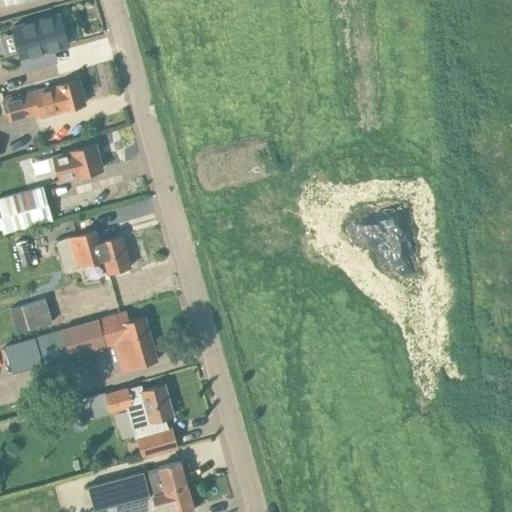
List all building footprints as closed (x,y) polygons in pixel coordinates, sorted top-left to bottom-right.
[(153,0),(159,19),(184,12),(181,0),(153,0)] [(58,15),(13,27),(15,33),(20,52),(25,68),(46,62),(43,50),(53,47),(66,43),(66,41),(58,15)] [(457,18),(438,23),(443,41),(448,58),(457,56),(466,53),(457,18)] [(429,25),(421,28),(426,46),(431,63),(439,61),(448,58),(443,41),(438,23),(429,25)] [(412,30),(403,33),(408,50),(413,68),(422,66),(431,63),(426,46),(421,28),(412,30)] [(395,35),(386,38),(391,55),(396,73),(405,71),(413,68),(408,50),(403,33),(395,35)] [(377,40),(369,42),(374,60),(379,78),(387,76),(396,73),(391,55),(386,38),(377,40)] [(359,45),(350,48),(360,83),(369,81),(379,78),(374,60),(369,42),(359,45)] [(335,59),(312,65),(317,85),(323,104),(334,101),(346,98),(349,109),(361,105),(355,81),(342,84),(335,59)] [(290,99),(283,101),(290,125),(303,121),(300,110),(311,107),(323,104),(317,85),(312,65),(289,72),(296,97),(290,99)] [(511,72),(508,72),(503,73),(503,85),(511,84),(511,72)] [(459,78),(454,79),(455,85),(457,91),(467,88),(463,77),(459,78)] [(2,100),(8,120),(38,112),(40,116),(84,104),(77,79),(2,100)] [(449,81),(444,82),(446,88),(447,94),(457,91),(455,85),(454,79),(449,81)] [(240,85),(217,92),(222,111),(228,131),(250,124),(254,135),(266,132),(259,107),(247,111),(243,98),(240,85)] [(429,86),(419,89),(421,95),(422,101),(427,99),(432,98),(429,86)] [(414,90),(410,92),(413,103),(418,102),(422,101),(421,95),(419,89),(414,90)] [(201,124),(188,127),(195,152),(208,148),(205,137),(216,134),(228,131),(222,111),(217,92),(205,95),(194,98),(201,124)] [(389,97),(384,99),(386,105),(388,110),(397,108),(394,96),(389,97)] [(456,97),(447,100),(450,112),(459,109),(458,103),(456,97)] [(380,100),(375,101),(378,113),(383,112),(388,110),(386,105),(384,99),(380,100)] [(433,104),(428,105),(429,111),(431,117),(441,114),(437,103),(433,104)] [(423,107),(418,108),(421,120),(426,118),(431,117),(429,111),(428,105),(423,107)] [(479,128),(461,136),(468,153),(476,170),(485,166),(494,161),(479,128)] [(376,129),(364,134),(374,157),(380,154),(386,152),(376,129)] [(452,140),(443,144),(451,161),(458,178),(467,174),(476,170),(468,153),(461,136),(452,140)] [(51,172),(55,171),(58,180),(74,176),(102,168),(95,143),(64,152),(64,153),(51,156),(51,157),(47,158),(51,172)] [(434,148),(426,152),(433,169),(441,185),(449,181),(458,178),(451,161),(443,144),(434,148)] [(394,153),(388,156),(393,168),(399,179),(411,174),(420,195),(430,190),(441,185),(433,169),(426,152),(415,156),(405,161),(400,151),(394,153)] [(380,166),(356,177),(372,213),(384,208),(396,203),(380,166)] [(260,182),(248,186),(254,210),(261,208),(267,207),(260,182)] [(0,222),(3,232),(49,219),(39,186),(0,197),(0,222)] [(239,210),(214,217),(225,256),(238,252),(250,249),(239,210)] [(64,269),(72,267),(103,258),(107,273),(130,267),(121,234),(95,242),(91,230),(64,238),(56,240),(64,269)] [(24,239),(15,242),(22,265),(31,263),(24,239)] [(35,337),(4,345),(8,359),(12,373),(42,364),(55,361),(69,357),(93,351),(99,375),(121,369),(121,370),(156,360),(153,348),(144,316),(129,320),(122,322),(121,318),(120,313),(62,330),(35,337)] [(468,316),(458,319),(462,336),(467,354),(489,348),(492,359),(505,355),(498,331),(486,335),(479,313),(468,316)] [(448,321),(439,324),(444,342),(449,359),(458,357),(467,354),(462,336),(458,319),(448,321)] [(423,352),(411,356),(418,380),(430,376),(427,365),(438,362),(449,359),(444,342),(439,324),(428,327),(417,330),(423,352)] [(379,333),(368,333),(369,352),(370,370),(381,369),(393,369),(393,380),(400,380),(407,379),(405,354),(392,355),(391,332),(379,333)] [(358,334),(349,334),(350,353),(351,371),(361,371),(370,370),(369,352),(368,333),(358,334)] [(327,359),(314,359),(316,384),(322,384),(329,384),(328,372),(351,371),(350,353),(349,334),(337,335),(326,336),(327,359)] [(275,341),(249,348),(260,387),(273,383),(286,380),(275,341)] [(311,369),(298,369),(299,395),(306,394),(312,394),(311,369)] [(172,427),(154,432),(151,421),(172,415),(163,383),(142,389),(141,387),(140,384),(105,395),(105,396),(110,411),(112,410),(125,406),(135,438),(136,438),(141,457),(158,452),(177,446),(172,427)] [(462,387),(457,389),(460,400),(470,397),(467,386),(462,387)] [(473,403),(463,406),(465,411),(466,417),(471,416),(476,414),(473,403)] [(458,407),(453,408),(457,420),(461,419),(466,417),(465,411),(463,406),(458,407)] [(363,407),(353,408),(354,420),(359,419),(364,419),(363,407)] [(511,436),(495,442),(501,460),(507,477),(511,475),(511,436)] [(335,438),(322,439),(323,464),(330,464),(336,464),(335,438)] [(486,445),(477,448),(483,466),(489,483),(498,480),(507,477),(501,460),(495,442),(486,445)] [(468,451),(459,455),(465,472),(471,489),(480,486),(489,483),(483,466),(477,448),(468,451)] [(434,451),(421,455),(429,479),(442,475),(449,497),(460,493),(471,489),(465,472),(459,455),(448,458),(437,462),(434,451)] [(393,469),(381,470),(382,490),(383,510),(407,509),(406,482),(419,481),(417,456),(404,457),(405,468),(393,469)] [(357,460),(343,461),(345,486),(351,485),(358,485),(360,511),(383,510),(382,490),(381,470),(369,470),(357,471),(357,460)] [(144,471),(89,486),(95,508),(96,511),(106,508),(129,501),(128,500),(187,485),(180,461),(161,466),(158,467),(144,471)] [(297,470),(285,474),(295,511),(298,511),(321,506),(310,467),(297,470)] [(95,508),(89,510),(89,511),(142,511),(156,509),(156,511),(186,511),(194,510),(190,497),(187,485),(128,500),(129,501),(106,508),(96,511),(95,508)]
